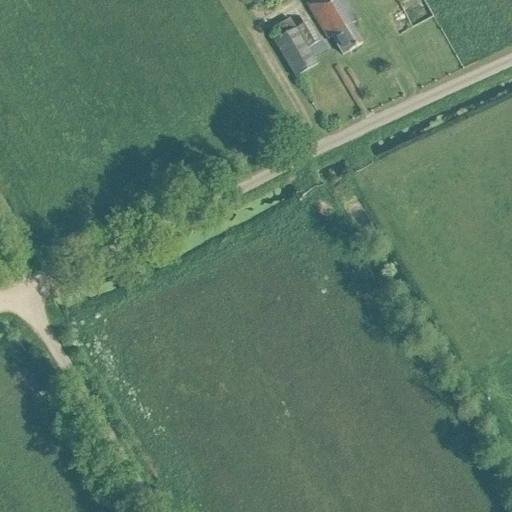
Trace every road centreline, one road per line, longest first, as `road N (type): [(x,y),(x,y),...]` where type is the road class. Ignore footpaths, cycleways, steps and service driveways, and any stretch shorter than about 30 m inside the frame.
road 1 (track): [(20,292),(511,60)]
road 2 (unclassified): [(148,511),(20,292)]
